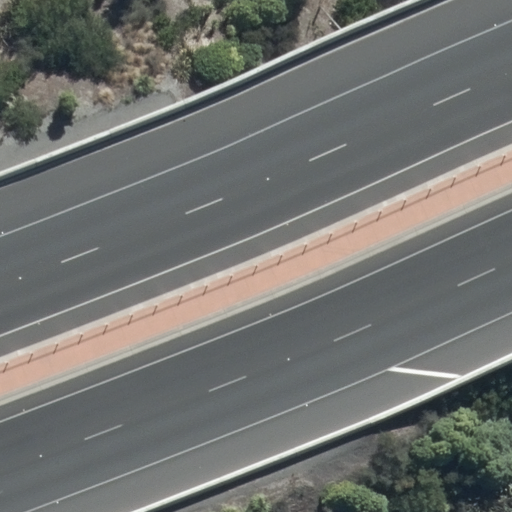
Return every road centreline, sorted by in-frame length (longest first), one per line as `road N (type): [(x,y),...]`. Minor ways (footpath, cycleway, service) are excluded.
road 1 (motorway): [(0,285),(511,76)]
road 2 (motorway): [(511,271),(0,474)]
